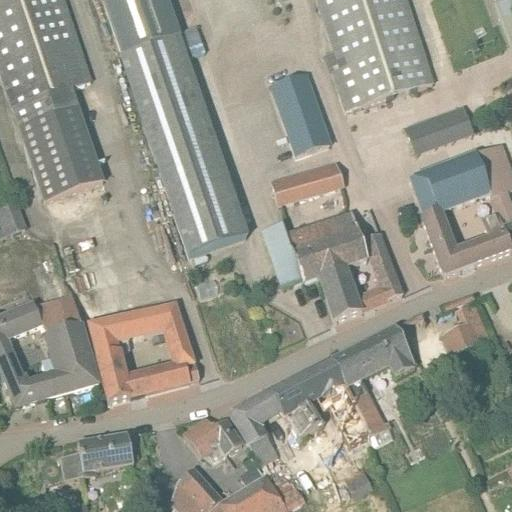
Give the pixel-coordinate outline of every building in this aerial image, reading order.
[(0,0),(0,76),(12,113),(44,207),(102,188),(71,93),(90,86),(60,0),(0,0)] [(165,0),(101,0),(122,59),(119,61),(182,243),(239,223),(178,42),(180,41),(165,0)] [(402,0),(315,0),(333,55),(323,59),(329,78),(333,77),(346,117),(432,89),(402,0)] [(511,0),(492,0),(500,23),(511,19),(511,0)] [(295,163),(331,150),(307,80),(271,92),(295,163)] [(405,131),(417,162),(476,140),(464,108),(405,131)] [(411,183),(424,221),(421,222),(443,282),(511,256),(511,215),(505,197),(511,194),(511,180),(500,149),(411,183)] [(277,209),(342,190),(335,169),(271,187),(277,209)] [(15,207),(0,212),(0,239),(1,243),(25,234),(15,207)] [(334,327),(362,316),(376,311),(402,300),(378,239),(364,245),(381,293),(356,303),(345,273),(367,265),(350,220),(286,243),(302,287),(319,281),(334,327)] [(0,320),(0,374),(14,413),(34,407),(97,390),(80,329),(71,301),(34,312),(32,307),(0,320)] [(92,348),(93,349),(107,409),(129,403),(189,388),(185,373),(194,369),(175,308),(137,318),(143,340),(161,336),(169,367),(126,378),(120,357),(130,354),(128,348),(130,347),(123,318),(99,324),(101,332),(98,332),(101,346),(92,348)] [(449,362),(471,353),(489,346),(474,309),(456,316),(461,330),(439,339),(449,362)] [(395,333),(332,365),(370,442),(369,443),(373,451),(391,441),(388,434),(388,433),(385,428),(382,430),(359,386),(389,370),(395,382),(414,372),(395,333)] [(370,442),(332,365),(293,385),(268,398),(230,419),(260,470),(277,461),(257,428),(279,415),(299,446),(322,430),(320,427),(332,420),(349,453),(369,443),(370,442)] [(185,373),(189,388),(198,385),(194,370),(194,369),(185,373)] [(212,433),(206,425),(183,442),(199,463),(218,450),(225,460),(242,449),(225,424),(212,433)] [(132,469),(126,439),(77,448),(79,458),(60,462),(65,486),(85,483),(83,478),(132,469)] [(247,494),(221,511),(195,480),(192,477),(191,477),(190,477),(177,489),(182,495),(171,505),(177,511),(285,511),(279,502),(278,502),(251,462),(243,467),(248,475),(239,481),(247,494)] [(333,490),(343,509),(372,495),(363,474),(333,490)]
